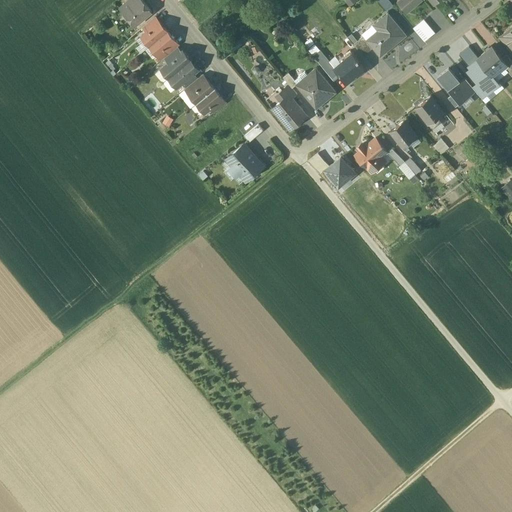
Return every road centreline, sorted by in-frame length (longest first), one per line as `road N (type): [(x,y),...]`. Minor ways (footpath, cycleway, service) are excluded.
road 1 (residential): [(494,0),(294,154),(165,0)]
road 2 (track): [(294,154),(0,393)]
road 3 (track): [(294,154),(500,400)]
road 4 (track): [(500,400),(492,419),(386,511)]
